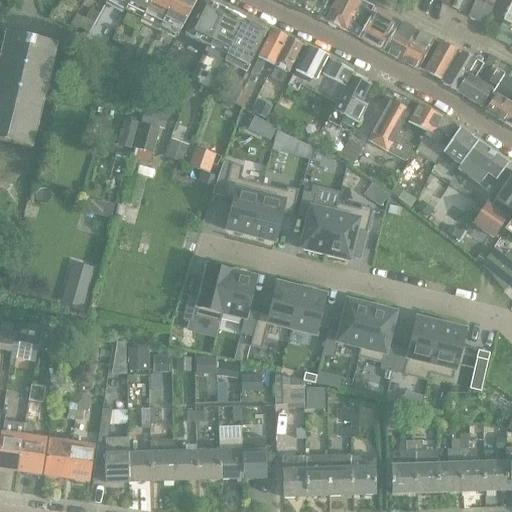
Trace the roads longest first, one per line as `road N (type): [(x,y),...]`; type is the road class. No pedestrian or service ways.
road 1 (residential): [(212,247),(499,319),(511,332)]
road 2 (residential): [(249,0),(429,90),(511,143)]
road 3 (residential): [(511,59),(385,0)]
